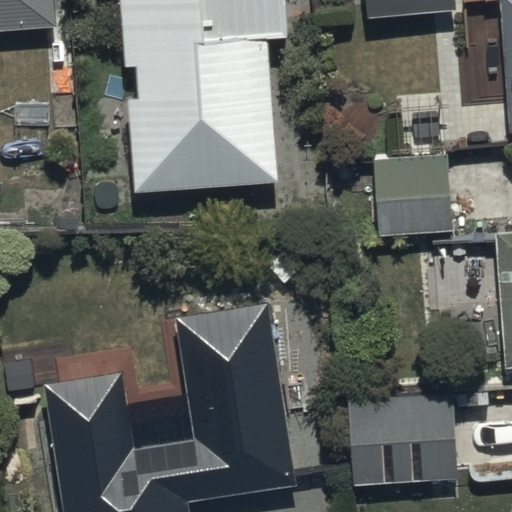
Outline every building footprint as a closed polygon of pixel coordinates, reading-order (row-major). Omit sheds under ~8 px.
[(0,0),(0,25),(56,22),(53,0),(0,0)] [(120,0),(125,62),(136,61),(138,92),(127,93),(135,188),(279,178),(269,36),(287,34),(283,0),(120,0)] [(454,0),(366,0),(367,15),(455,8),(454,0)] [(511,0),(500,0),(510,129),(511,128),(511,0)] [(445,151),(373,157),(379,231),(451,226),(445,151)] [(511,226),(494,228),(505,366),(511,365),(511,226)] [(125,373),(43,385),(62,511),(188,511),(187,501),(296,484),(268,304),(175,318),(194,442),(136,451),(125,373)] [(460,478),(453,388),(348,396),(355,486),(460,478)]
